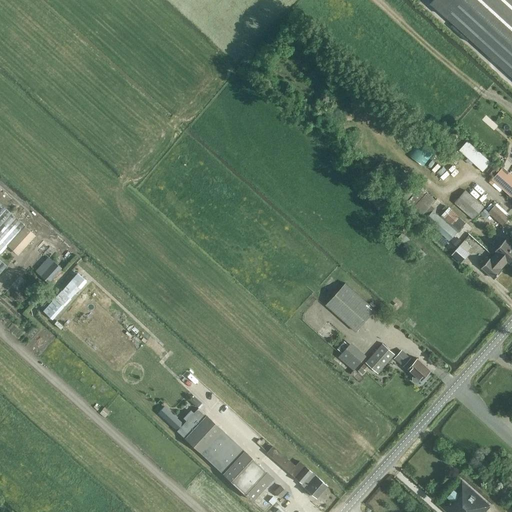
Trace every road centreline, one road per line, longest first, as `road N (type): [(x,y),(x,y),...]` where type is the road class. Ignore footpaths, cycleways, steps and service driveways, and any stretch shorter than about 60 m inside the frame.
road 1 (track): [(0,328),(202,511)]
road 2 (tertiary): [(343,511),(511,323)]
road 3 (track): [(378,0),(448,65),(511,109)]
road 4 (unknown): [(320,511),(218,410)]
